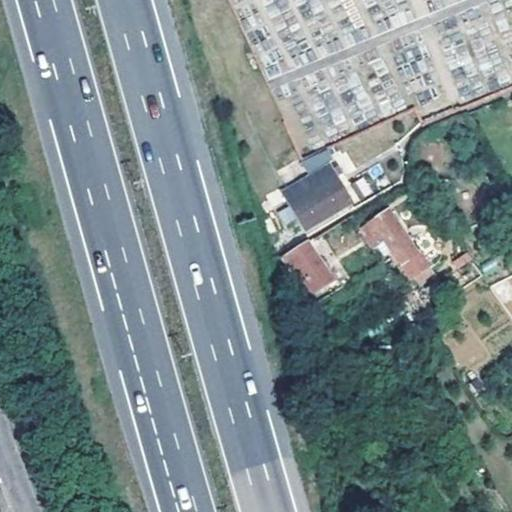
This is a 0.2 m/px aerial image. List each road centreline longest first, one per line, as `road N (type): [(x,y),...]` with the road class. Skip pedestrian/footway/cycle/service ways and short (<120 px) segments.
road 1 (motorway): [(40,0),(189,511)]
road 2 (motorway): [(267,511),(123,0)]
